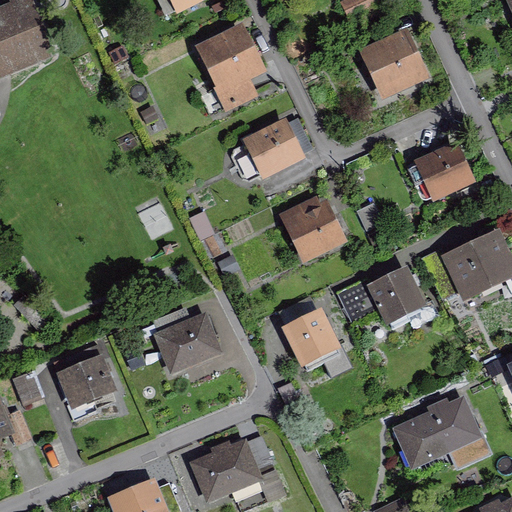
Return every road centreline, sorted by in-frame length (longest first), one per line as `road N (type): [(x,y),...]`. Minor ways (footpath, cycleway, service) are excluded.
road 1 (residential): [(469,99),(336,154),(324,146),(252,0)]
road 2 (residential): [(1,511),(268,404)]
